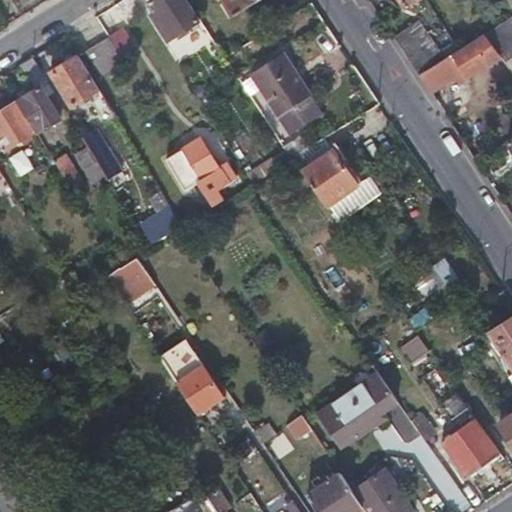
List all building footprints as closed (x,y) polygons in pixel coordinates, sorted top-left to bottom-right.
[(155,0),(160,8),(155,11),(150,14),(167,40),(198,20),(184,0),(155,0)] [(223,0),(224,1),(217,6),(225,18),(232,14),(234,16),(259,0),(223,0)] [(511,14),(483,33),(487,37),(511,20),(511,14)] [(419,74),(443,58),(418,20),(394,36),(419,74)] [(198,23),(169,45),(182,62),(211,39),(198,23)] [(108,36),(109,38),(122,59),(136,51),(122,28),(108,36)] [(507,30),(490,42),(494,48),(498,45),(511,65),(511,35),(511,36),(507,30)] [(483,32),(443,58),(419,74),(430,92),(456,75),(460,81),(500,56),(494,48),(490,42),(487,37),(483,33),(483,32)] [(122,59),(109,38),(85,52),(100,76),(123,62),(122,59)] [(18,100),(38,131),(39,133),(62,119),(43,86),(48,82),(32,56),(21,63),(37,89),(18,100)] [(84,63),(70,71),(56,79),(77,114),(105,97),(84,63)] [(297,147),(305,142),(313,137),(301,119),(315,109),(317,108),(288,65),(257,86),(297,147)] [(9,150),(38,131),(18,100),(0,112),(0,142),(3,141),(9,150)] [(497,110),(511,133),(511,104),(510,101),(497,110)] [(112,109),(106,112),(100,116),(110,131),(121,124),(112,109)] [(328,127),(315,109),(301,119),(313,137),(328,127)] [(97,162),(103,158),(109,154),(95,132),(83,139),(95,158),(97,162)] [(235,178),(225,161),(217,166),(200,137),(165,159),(185,190),(197,182),(212,205),(222,199),(216,190),(235,178)] [(331,150),(322,137),(290,158),(300,172),(331,150)] [(21,176),(34,168),(23,149),(9,158),(21,176)] [(324,207),(340,196),(355,185),(331,150),(300,172),(324,207)] [(70,152),(56,160),(78,195),(91,187),(70,152)] [(98,188),(109,181),(97,162),(95,158),(84,165),(98,188)] [(170,200),(139,222),(155,245),(186,224),(170,200)] [(139,256),(131,261),(124,266),(143,297),(159,286),(139,256)] [(435,267),(448,282),(458,273),(445,258),(435,267)] [(446,291),(441,284),(436,277),(419,288),(429,303),(446,291)] [(511,366),(511,315),(488,330),(511,366)] [(421,333),(402,346),(414,363),(433,350),(421,333)] [(161,354),(199,413),(222,397),(202,365),(197,368),(194,363),(192,365),(178,344),(161,354)] [(441,364),(422,378),(438,398),(456,384),(441,364)] [(335,447),(344,441),(352,436),(355,438),(370,429),(365,422),(397,402),(377,374),(313,415),(335,447)] [(462,402),(465,400),(468,398),(461,389),(455,392),(462,402)] [(511,413),(511,414),(498,423),(511,444),(511,413)] [(300,414),(293,419),(286,423),(296,438),(310,429),(300,414)] [(474,419),(457,431),(440,442),(465,479),(500,455),(474,419)] [(383,469),(351,490),(362,507),(365,511),(414,511),(395,483),(396,478),(390,469),(383,469)] [(351,490),(345,481),(340,473),(334,477),(331,472),(325,476),(328,480),(306,496),(316,511),(354,511),(362,507),(351,490)] [(189,511),(208,500),(202,491),(170,511),(189,511)]
